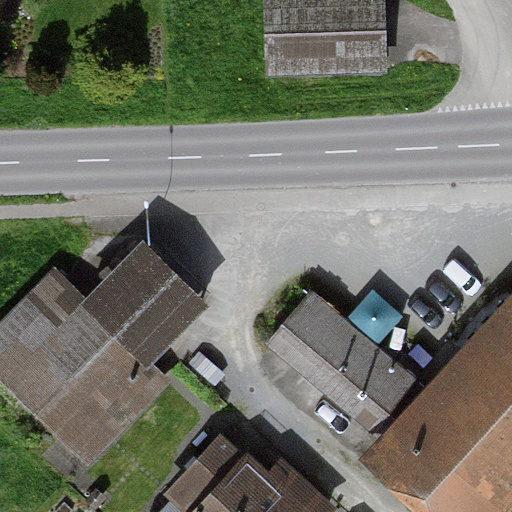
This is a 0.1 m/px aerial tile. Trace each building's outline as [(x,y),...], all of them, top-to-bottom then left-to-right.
[(378,0),(268,0),(270,67),(380,64),(378,0)] [(0,322),(0,378),(89,464),(171,379),(152,360),(165,347),(196,376),(217,355),(205,343),(212,337),(193,318),(210,300),(142,234),(80,297),(72,289),(76,284),(56,265),(0,322)] [(310,293),(270,342),(373,429),(414,380),(310,293)] [(392,462),(445,511),(467,511),(511,464),(511,313),(451,379),(443,372),(441,374),(458,390),(392,462)] [(300,511),(221,439),(173,490),(195,511),(300,511)]
